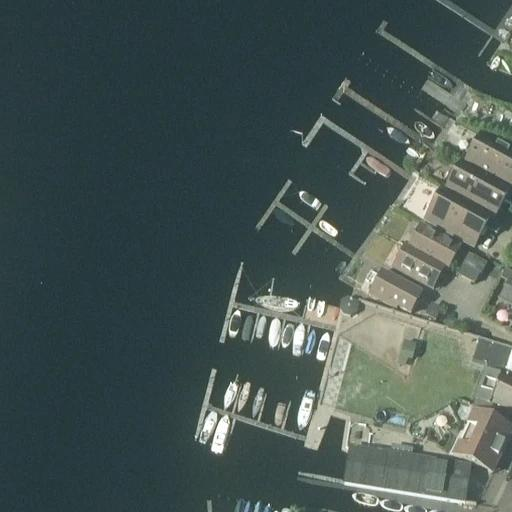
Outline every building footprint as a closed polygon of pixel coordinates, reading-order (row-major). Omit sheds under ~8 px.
[(511,144),(497,137),(498,135),(489,133),(485,139),(511,153),(511,144)] [(462,164),(511,192),(511,153),(485,139),(481,137),(481,138),(474,149),(465,166),(462,164)] [(446,192),(442,191),(494,220),(504,202),(509,191),(511,192),(462,164),(461,165),(455,176),(446,192)] [(435,203),(426,221),(475,247),(484,229),(490,218),(494,220),(442,191),(442,192),(435,203)] [(408,247),(405,245),(404,246),(449,270),(460,249),(419,227),(408,247)] [(448,271),(449,270),(404,246),(393,267),(433,289),(445,269),(448,271)] [(471,258),(465,268),(481,277),(486,266),(471,258)] [(465,268),(460,278),(475,287),(481,277),(465,268)] [(411,313),(422,295),(381,272),(369,293),(398,309),(399,307),(411,313)] [(511,275),(511,276),(498,299),(511,306),(511,321),(510,325),(511,325),(511,275)] [(342,302),(340,311),(343,317),(350,319),(356,315),(358,306),(355,301),(351,300),(347,299),(342,302)] [(436,322),(442,310),(431,304),(425,316),(436,322)] [(511,347),(481,338),(474,360),(506,370),(511,353),(511,347)] [(403,342),(398,360),(407,363),(408,360),(412,361),(416,346),(403,342)] [(508,409),(506,413),(511,415),(511,381),(508,380),(487,371),(472,407),(488,414),(493,402),(508,409)] [(475,411),(453,454),(477,466),(491,473),(493,469),(507,441),(511,430),(511,429),(498,422),(475,411)] [(345,485),(345,486),(363,488),(463,504),(467,477),(469,468),(447,464),(411,459),(413,450),(391,447),(390,455),(350,449),(350,453),(345,481),(345,485)]
